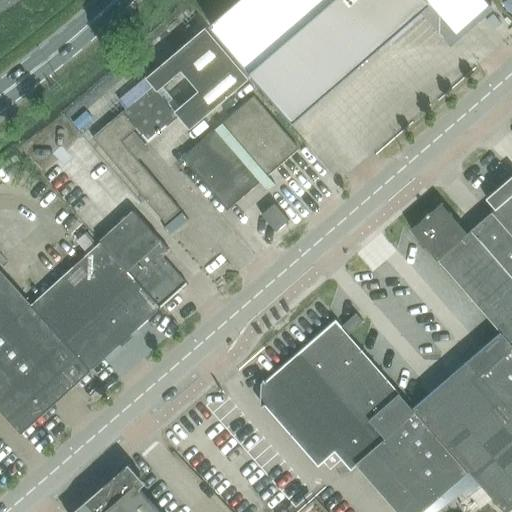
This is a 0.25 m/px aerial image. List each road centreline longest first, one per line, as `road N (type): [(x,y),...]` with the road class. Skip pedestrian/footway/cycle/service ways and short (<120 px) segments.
road 1 (tertiary): [(8,511),(511,75)]
road 2 (primary): [(0,95),(116,0)]
